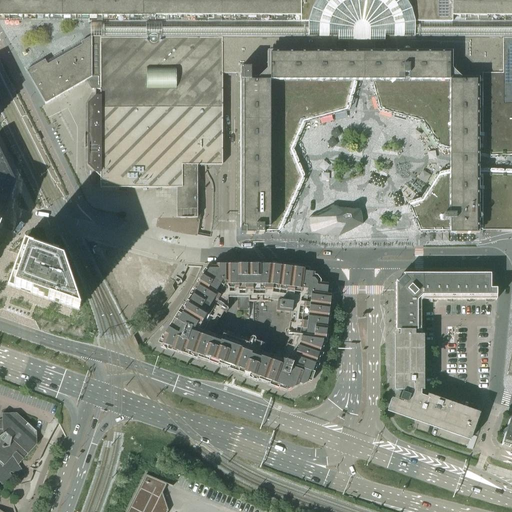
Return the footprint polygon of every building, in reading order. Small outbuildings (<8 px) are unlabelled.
[(0,0),(0,15),(37,15),(38,14),(47,14),(48,15),(77,15),(78,14),(87,14),(87,15),(95,15),(100,20),(130,20),(131,21),(134,21),(135,20),(145,20),(149,20),(149,0),(0,0)] [(149,0),(149,20),(149,23),(195,23),(195,20),(196,20),(197,22),(205,22),(207,20),(221,20),(221,22),(287,22),(288,23),(292,23),(292,20),(298,20),(298,23),(300,23),(308,23),(319,23),(324,23),(339,8),(338,0),(342,0),(343,5),(352,5),(352,0),(149,0)] [(370,6),(377,6),(377,3),(377,2),(378,2),(383,2),(383,3),(383,8),(388,13),(398,22),(431,22),(450,22),(451,23),(452,23),(462,23),(465,20),(465,24),(507,24),(507,21),(507,0),(369,0),(370,3),(370,6)] [(370,76),(370,82),(378,111),(422,123),(438,148),(453,151),(453,152),(454,152),(454,151),(455,151),(455,164),(455,171),(454,171),(453,171),(453,172),(438,175),(422,200),(407,205),(419,233),(449,233),(449,235),(482,235),(482,231),(492,231),(511,231),(511,36),(502,36),(502,38),(501,38),(500,38),(500,39),(482,39),(481,39),(479,37),(459,37),(458,36),(384,36),(384,37),(382,38),(377,41),(376,40),(374,42),(372,42),(370,56),(370,67),(370,76)] [(45,60),(26,71),(45,104),(92,77),(100,77),(100,92),(88,104),(88,165),(100,178),(100,188),(101,188),(180,188),(180,218),(197,218),(197,185),(197,173),(197,166),(207,166),(222,166),(222,165),(222,156),(222,75),(227,75),(240,75),(240,235),(263,235),(263,233),(279,233),(303,178),(292,150),(304,123),(347,111),(355,82),(355,77),(356,77),(356,76),(360,76),(370,76),(370,67),(370,56),(372,42),(374,42),(376,40),(377,41),(382,38),(360,38),(339,38),(339,37),(335,37),(327,37),(324,37),(324,39),(297,39),(297,37),(227,37),(222,37),(222,39),(166,39),(161,45),(146,45),(141,39),(101,39),(101,45),(92,45),(92,44),(90,44),(90,45),(84,45),(84,44),(83,44),(55,60),(55,61),(48,65),(45,60)] [(0,218),(2,220),(7,205),(8,203),(11,195),(12,193),(11,193),(13,189),(14,187),(13,187),(15,183),(13,179),(12,177),(10,172),(9,169),(8,170),(8,168),(7,166),(6,166),(6,165),(5,162),(2,158),(3,158),(2,156),(1,156),(1,154),(0,152),(0,218)] [(333,206),(331,207),(311,218),(310,217),(308,218),(308,221),(309,220),(311,231),(310,231),(311,233),(313,234),(313,233),(336,236),(336,237),(338,237),(340,236),(360,225),(361,225),(363,224),(362,222),(361,222),(359,212),(360,211),(360,209),(358,209),(357,210),(335,207),(335,206),(333,206)] [(24,239),(8,286),(78,311),(58,251),(24,239)] [(157,307),(163,278),(151,275),(154,260),(124,253),(117,283),(130,286),(127,300),(157,307)] [(181,307),(175,317),(204,328),(210,326),(215,328),(219,319),(226,308),(226,304),(228,304),(228,299),(237,299),(237,296),(248,296),(248,267),(215,267),(215,268),(209,267),(205,276),(203,275),(183,309),(181,307)] [(248,296),(237,296),(237,299),(237,311),(249,311),(249,303),(252,303),(270,303),(270,301),(277,302),(277,301),(293,303),(297,309),(296,315),(290,314),(289,323),(301,325),(304,301),(314,293),(326,295),(327,284),(320,283),(320,281),(316,276),(314,276),(314,274),(304,272),(270,268),(251,267),(248,267),(248,296)] [(396,283),(395,283),(395,332),(420,331),(420,302),(422,301),(423,300),(431,300),(461,300),(490,300),(490,275),(403,275),(403,276),(400,279),(396,283)] [(276,384),(275,389),(285,392),(311,382),(324,345),(330,295),(328,295),(326,295),(314,293),(304,301),(301,325),(289,323),(288,337),(289,338),(284,352),(285,353),(277,375),(279,376),(276,384)] [(277,302),(276,312),(290,314),(296,315),(297,309),(293,303),(277,301),(277,302)] [(162,338),(160,345),(167,347),(166,350),(198,361),(198,360),(218,367),(219,366),(227,369),(226,370),(243,376),(243,378),(275,389),(276,384),(279,376),(277,375),(285,353),(284,352),(244,339),(225,332),(215,328),(210,326),(204,328),(175,317),(162,338)] [(390,400),(385,414),(427,428),(469,443),(479,414),(427,395),(423,391),(423,392),(423,336),(420,336),(420,331),(395,332),(395,336),(394,336),(394,391),(406,391),(406,396),(401,394),(398,401),(402,403),(402,404),(390,400)] [(18,464),(22,460),(36,444),(36,431),(16,413),(1,414),(2,419),(0,420),(0,483),(1,485),(10,482),(13,476),(9,473),(11,472),(22,478),(25,476),(18,464)] [(504,435),(501,445),(511,448),(511,414),(509,420),(506,430),(505,430),(502,431),(503,434),(504,435)] [(126,511),(167,511),(168,511),(163,494),(167,484),(172,487),(172,486),(145,475),(126,511)]
